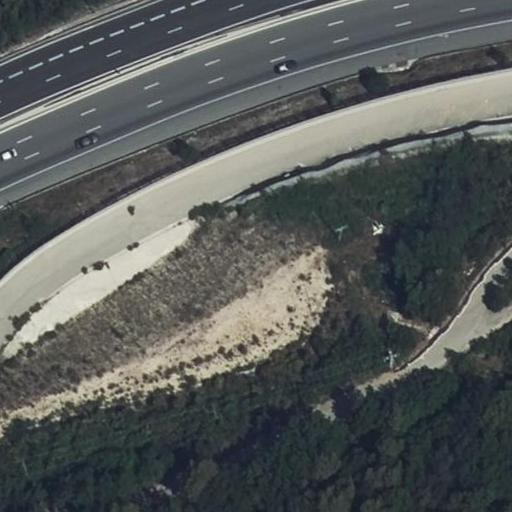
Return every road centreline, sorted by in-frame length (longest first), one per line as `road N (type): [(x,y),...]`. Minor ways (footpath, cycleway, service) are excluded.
road 1 (motorway): [(0,163),(191,80),(482,0)]
road 2 (motorway): [(245,0),(0,95)]
